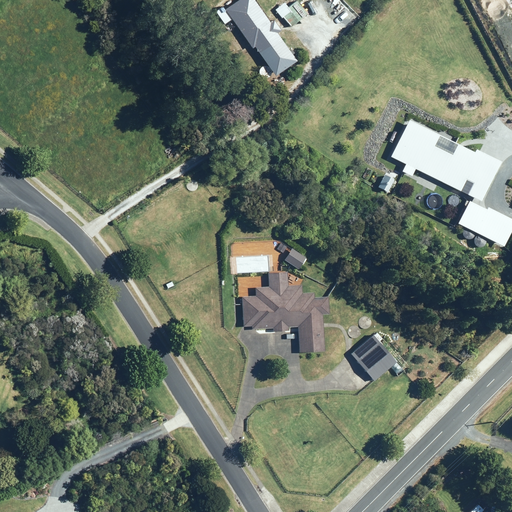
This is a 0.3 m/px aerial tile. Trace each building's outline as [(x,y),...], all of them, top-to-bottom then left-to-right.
[(287,12),(280,17),(288,26),(304,14),(294,1),(285,8),(287,12)] [(270,27),(248,41),(270,75),(292,61),(270,27)] [(405,120),(387,156),(456,191),(462,179),(470,183),(464,195),(476,201),(496,162),(471,149),(469,152),(427,131),(428,128),(422,125),(421,128),(405,120)] [(394,178),(385,173),(377,187),(385,193),(394,178)] [(456,224),(501,247),(511,225),(511,221),(467,199),(456,224)] [(290,247),(281,260),(297,271),(306,258),(290,247)] [(268,256),(232,256),(231,272),(268,272),(268,256)] [(255,295),(240,296),(240,325),(250,325),(250,327),(269,327),(269,331),(287,331),(287,327),(296,326),(296,353),(320,353),(320,314),(327,314),(327,296),(313,297),(313,291),(302,291),(302,272),(268,272),(268,286),(255,286),(255,295)] [(374,323),(366,313),(344,331),(352,340),(374,323)] [(373,334),(349,353),(372,381),(396,361),(373,334)]
